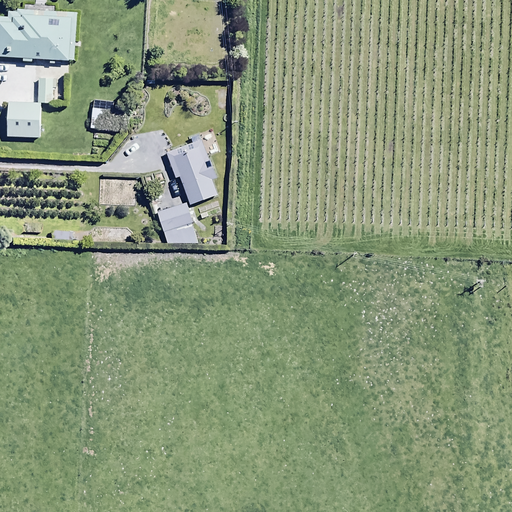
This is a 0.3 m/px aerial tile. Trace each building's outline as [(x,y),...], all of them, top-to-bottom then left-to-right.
[(8,16),(0,15),(0,57),(77,62),(80,12),(55,11),(56,4),(46,3),(45,0),(34,0),(34,2),(22,1),(22,7),(15,6),(14,10),(8,10),(8,16)] [(37,103),(8,102),(7,136),(40,137),(41,105),(59,106),(60,75),(38,74),(37,103)] [(229,89),(219,88),(218,109),(228,110),(229,89)] [(115,100),(93,98),(91,129),(112,130),(115,100)] [(211,163),(204,141),(168,154),(177,180),(181,178),(192,206),(218,197),(206,165),(211,163)] [(198,240),(188,205),(159,213),(169,248),(198,240)]
